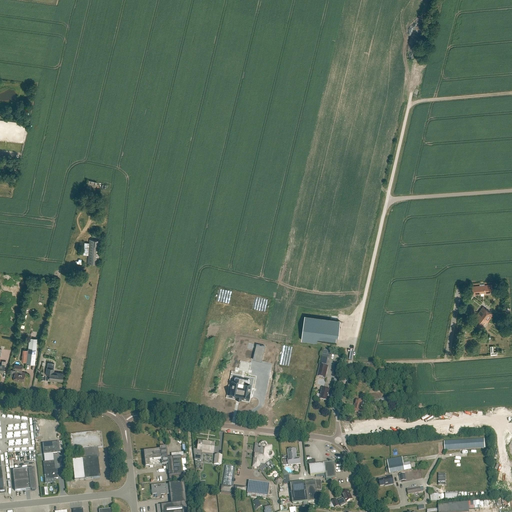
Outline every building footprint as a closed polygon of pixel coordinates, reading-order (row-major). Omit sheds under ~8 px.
[(88,180),(86,189),(95,192),(97,182),(88,180)] [(87,264),(98,264),(100,241),(89,240),(87,264)] [(485,292),(485,294),(493,293),(492,285),(472,287),(473,294),(473,295),(479,294),(481,294),(480,292),(485,292)] [(483,307),(478,314),(488,322),(493,315),(483,307)] [(487,323),(488,322),(478,314),(477,315),(478,316),(473,322),(482,329),(487,322),(487,323)] [(302,340),(336,345),(340,321),(305,316),(302,340)] [(34,364),(36,339),(30,338),(28,355),(24,355),(23,360),(27,360),(27,363),(34,364)] [(253,359),(261,361),(265,346),(256,344),(253,359)] [(328,367),(326,366),(328,359),(322,357),(320,365),(317,377),(325,379),(328,367)] [(62,374),(53,373),(53,369),(54,364),(47,363),(46,375),(50,376),(49,380),(61,381),(62,374)] [(22,372),(22,366),(14,365),(14,369),(15,369),(15,371),(13,381),(22,382),(22,380),(24,381),(25,373),(22,372)] [(366,379),(381,379),(380,367),(365,368),(366,379)] [(232,381),(229,395),(236,397),(236,398),(241,399),(241,398),(247,399),(250,385),(244,383),(243,388),(237,387),(238,382),(232,381)] [(328,402),(330,390),(322,388),(320,395),(321,396),(320,400),(328,402)] [(377,405),(377,408),(392,407),(391,398),(381,399),(381,394),(368,395),(368,402),(372,402),(372,405),(377,405)] [(355,407),(353,414),(363,416),(365,409),(360,408),(362,401),(356,400),(355,404),(355,407)] [(378,414),(377,408),(377,405),(372,405),(370,406),(371,417),(376,416),(376,414),(378,414)] [(97,453),(97,448),(102,447),(101,433),(95,432),(70,435),(72,450),(81,450),(82,457),(80,457),(80,460),(72,461),(74,481),(84,480),(100,478),(98,455),(98,453),(97,453)] [(445,451),(485,448),(484,439),(444,442),(445,451)] [(53,465),(55,465),(53,454),(60,453),(59,442),(42,443),(44,462),(43,462),(45,475),(49,475),(49,479),(58,478),(57,469),(54,470),(53,465)] [(213,453),(214,444),(199,442),(198,451),(213,453)] [(266,446),(266,445),(265,444),(264,443),(263,443),(262,443),(261,444),(260,445),(256,445),(255,451),(257,451),(256,453),(255,453),(254,467),(255,467),(257,467),(258,467),(259,466),(259,464),(260,463),(264,463),(270,459),(270,458),(271,457),(272,457),(273,456),(273,454),(272,453),(272,452),(270,452),(271,446),(266,446)] [(162,465),(168,464),(182,463),(181,457),(167,458),(166,447),(160,447),(160,450),(162,465)] [(288,466),(292,465),(300,464),(300,458),(297,458),(295,449),(288,450),(289,459),(288,459),(288,460),(282,460),(283,466),(288,465),(288,466)] [(145,467),(162,465),(160,450),(144,451),(145,467)] [(387,460),(388,465),(390,474),(405,471),(404,470),(410,469),(409,463),(403,464),(402,457),(387,460)] [(315,465),(314,460),(309,461),(310,476),(325,474),(326,479),(336,478),(334,462),(315,465)] [(182,463),(168,464),(169,476),(183,475),(182,463)] [(226,471),(223,471),(222,481),(230,482),(231,471),(234,472),(235,466),(226,465),(226,471)] [(35,491),(36,489),(34,468),(13,471),(15,491),(30,489),(32,491),(35,491)] [(385,486),(394,484),(392,476),(387,477),(387,478),(378,480),(380,486),(385,485),(385,486)] [(322,485),(321,481),(315,481),(290,484),(293,504),(309,502),(309,505),(321,507),(322,485)] [(187,511),(184,482),(169,483),(169,484),(166,484),(151,485),(152,495),(153,495),(153,494),(157,494),(157,498),(161,497),(161,494),(165,493),(165,495),(170,494),(171,504),(157,505),(157,511),(187,511)] [(268,497),(270,485),(249,482),(248,494),(268,497)] [(232,488),(222,487),(221,494),(231,495),(232,488)] [(341,507),(347,504),(346,502),(353,499),(348,491),(342,494),(344,498),(338,501),(341,507)] [(334,508),(339,506),(336,499),(329,503),(331,508),(333,506),(334,508)]
